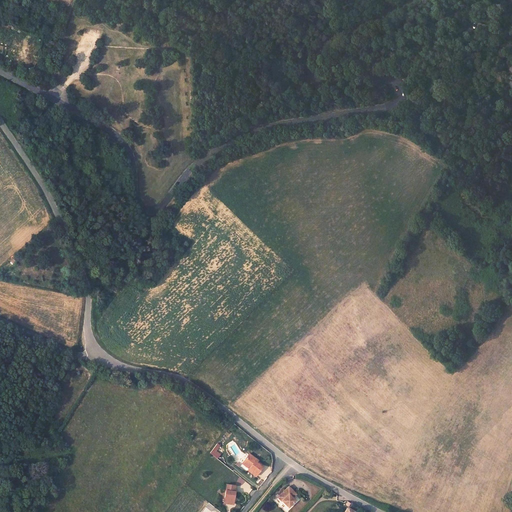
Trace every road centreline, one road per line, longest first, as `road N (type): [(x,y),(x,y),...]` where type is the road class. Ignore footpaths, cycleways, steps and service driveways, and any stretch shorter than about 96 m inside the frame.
road 1 (tertiary): [(413,0),(337,35),(307,60),(310,73),(326,82),(390,78),(401,91),(393,107),(233,138),(195,164),(153,212),(137,202),(121,140),(0,71)]
road 2 (unclassified): [(97,355),(80,267),(0,121)]
road 3 (unclassified): [(285,457),(186,386),(97,355)]
